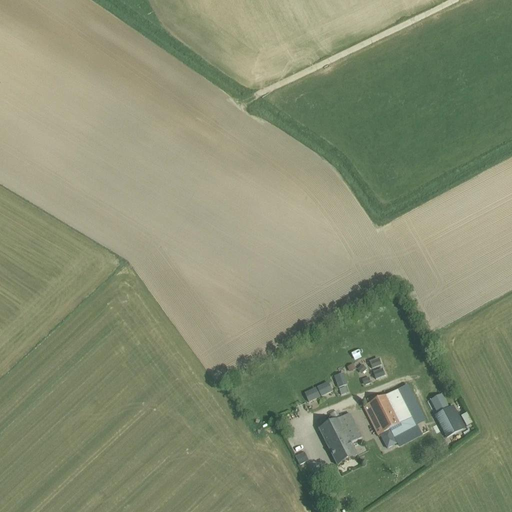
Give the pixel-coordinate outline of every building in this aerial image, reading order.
[(377,360),(369,363),(372,370),(380,367),(377,360)] [(358,370),(362,374),(367,370),(362,365),(358,370)] [(381,370),(373,373),(375,380),(384,377),(381,370)] [(339,389),(347,386),(343,375),(335,377),(339,389)] [(333,392),(329,385),(318,390),(321,397),(333,392)] [(341,396),(349,393),(346,387),(339,389),(341,396)] [(378,436),(390,430),(394,437),(412,428),(409,421),(412,419),(398,390),(363,408),(378,436)] [(320,398),(317,391),(306,396),(309,403),(320,398)] [(435,417),(447,439),(462,431),(451,409),(435,417)] [(350,414),(319,430),(338,467),(358,457),(351,444),(362,439),(350,414)] [(296,457),(300,465),(309,461),(305,453),(296,457)]
